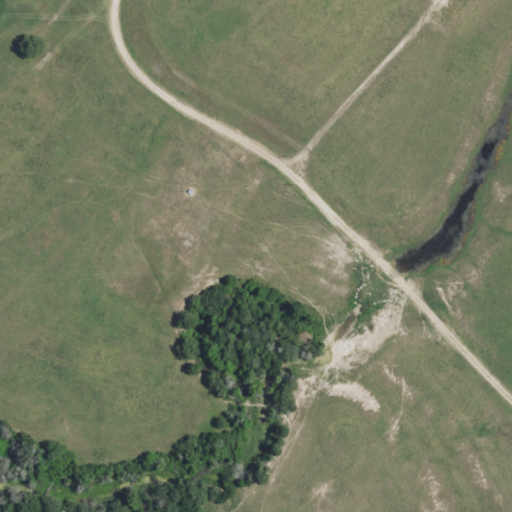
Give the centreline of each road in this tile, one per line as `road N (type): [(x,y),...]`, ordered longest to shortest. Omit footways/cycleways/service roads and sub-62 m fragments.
road 1 (residential): [(511,402),(304,179),(130,62),(119,38),(118,0)]
road 2 (residential): [(309,185),(304,162),(319,125),(444,0)]
